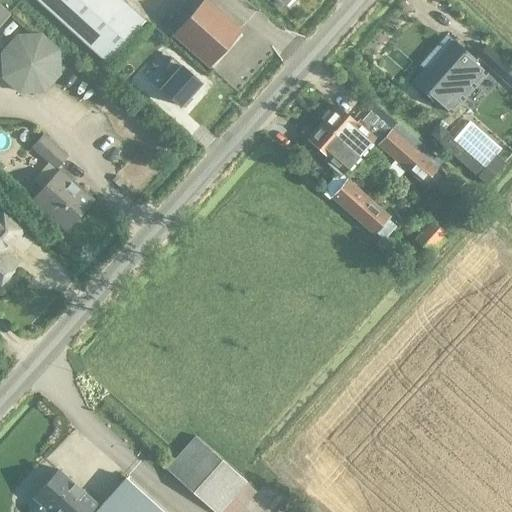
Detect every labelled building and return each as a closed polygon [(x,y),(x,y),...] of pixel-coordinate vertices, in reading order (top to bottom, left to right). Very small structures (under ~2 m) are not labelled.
[(36,0),(106,62),(144,20),(121,0),(36,0)] [(205,0),(203,0),(172,35),(208,67),(240,31),(205,0)] [(3,89),(59,91),(60,34),(5,32),(3,89)] [(437,105),(476,61),(454,41),(429,70),(425,67),(412,82),(437,105)] [(503,77),(511,68),(486,46),(477,55),(503,77)] [(179,107),(199,84),(171,59),(162,68),(172,77),(160,90),(179,107)] [(362,123),(359,126),(336,106),(322,122),(359,155),(376,136),(362,123)] [(359,155),(322,122),(307,138),(327,156),(324,160),(342,175),(359,155)] [(469,122),(453,140),(447,134),(444,137),(444,136),(443,129),(438,124),(430,133),(439,141),(437,142),(446,149),(483,183),(486,184),(504,162),(497,157),(499,155),(496,153),(500,149),(469,122)] [(392,128),(377,144),(423,185),(437,168),(392,128)] [(56,168),(67,156),(44,136),(33,148),(56,168)] [(66,230),(93,200),(60,171),(33,200),(66,230)] [(374,234),(388,218),(347,182),(333,197),(374,234)] [(1,212),(0,213),(0,282),(2,282),(5,281),(8,278),(10,274),(10,270),(15,264),(2,252),(21,230),(1,212)] [(195,436),(179,455),(166,469),(214,511),(219,511),(246,482),(195,436)] [(33,498),(34,498),(28,505),(28,511),(46,511),(48,510),(49,511),(93,511),(99,506),(58,470),(33,498)] [(164,511),(125,477),(99,506),(93,511),(164,511)]
